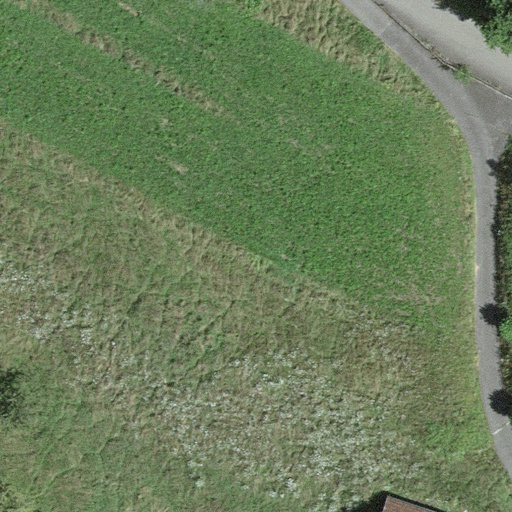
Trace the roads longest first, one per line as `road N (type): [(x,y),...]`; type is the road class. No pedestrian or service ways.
road 1 (residential): [(483,109),(489,368),(511,450)]
road 2 (residential): [(358,0),(483,109)]
road 3 (residential): [(398,0),(511,56)]
